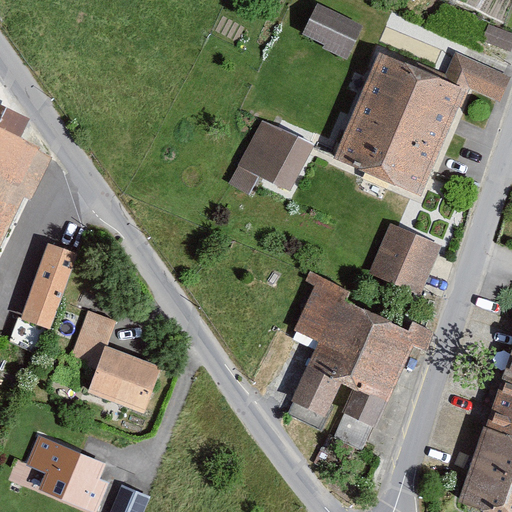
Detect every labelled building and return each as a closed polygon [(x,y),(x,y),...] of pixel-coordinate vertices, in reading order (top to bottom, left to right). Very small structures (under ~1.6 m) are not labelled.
[(360,30),(319,10),(307,36),(348,56),(360,30)] [(511,23),(504,21),(498,35),(511,40),(511,23)] [(508,79),(458,58),(447,85),(381,57),(339,159),(420,193),(465,86),(499,100),(508,79)] [(0,250),(25,199),(31,202),(53,158),(39,151),(40,148),(21,139),(30,119),(0,104),(0,250)] [(260,124),(232,186),(258,198),(264,183),(296,197),(317,149),(260,124)] [(438,250),(392,230),(374,271),(420,291),(438,250)] [(94,249),(56,235),(30,309),(69,322),(94,249)] [(349,292),(314,276),(311,281),(322,286),(301,330),(326,342),(299,400),(324,411),(339,379),(361,389),(349,414),(373,425),(411,343),(427,350),(434,334),(411,323),(408,331),(344,302),(349,292)] [(130,313),(94,300),(78,347),(106,357),(96,384),(160,407),(177,357),(122,338),(130,313)] [(511,511),(511,365),(463,504),(487,511),(511,511)] [(106,464),(40,436),(27,466),(46,474),(39,490),(92,511),(97,511),(110,483),(100,479),(106,464)] [(144,511),(151,497),(122,485),(110,511),(144,511)]
